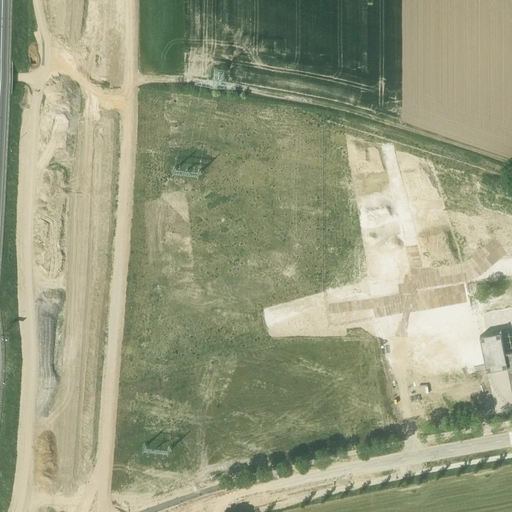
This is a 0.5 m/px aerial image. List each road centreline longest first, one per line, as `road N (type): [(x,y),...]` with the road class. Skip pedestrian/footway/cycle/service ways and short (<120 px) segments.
road 1 (unclassified): [(103,483),(131,0)]
road 2 (track): [(511,161),(300,100),(47,75)]
road 3 (track): [(18,511),(31,368),(29,202),(38,77),(47,75)]
road 4 (tertiary): [(206,510),(335,474),(511,441)]
